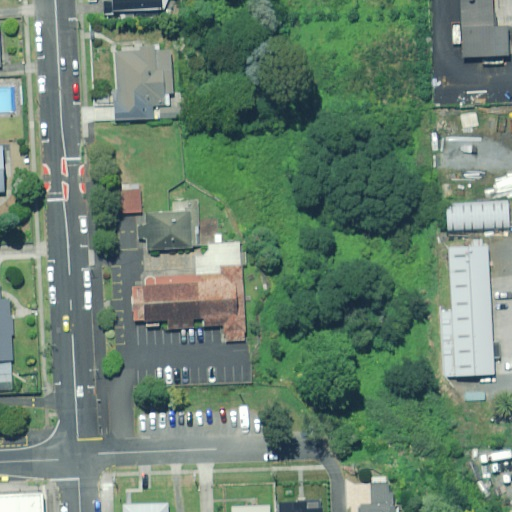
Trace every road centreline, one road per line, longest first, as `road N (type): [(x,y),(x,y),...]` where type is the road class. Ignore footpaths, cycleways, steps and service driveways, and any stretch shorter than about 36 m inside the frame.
road 1 (residential): [(78,459),(53,0)]
road 2 (residential): [(78,459),(326,445)]
